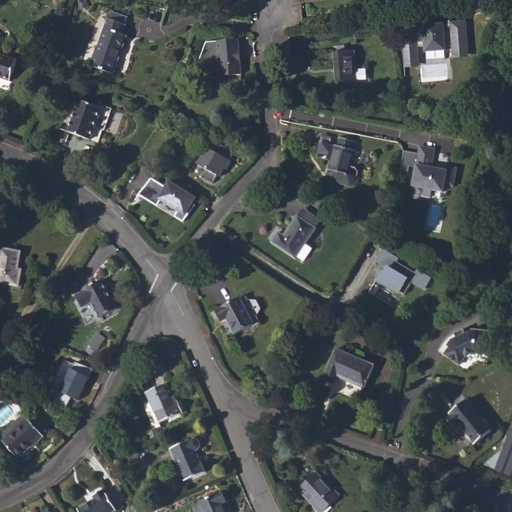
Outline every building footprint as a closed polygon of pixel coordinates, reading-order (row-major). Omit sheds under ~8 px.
[(92,66),(95,67),(114,74),(127,37),(122,35),(125,26),(109,20),(100,43),(92,66)] [(416,38),(402,39),(404,63),(419,63),(418,47),(425,47),(426,52),(445,51),(445,48),(445,46),(453,45),(453,47),(454,57),(468,56),(466,22),(452,23),(452,27),(444,28),(444,25),(436,25),(436,28),(432,28),(431,26),(423,26),(424,29),(415,29),(416,32),(416,38)] [(241,54),(240,40),(207,42),(198,66),(201,73),(220,71),(220,76),(242,75),(241,58),(239,58),(238,54),(241,54)] [(354,51),(333,52),(335,82),(356,81),(354,51)] [(0,77),(11,82),(18,61),(0,55),(0,77)] [(109,133),(117,111),(103,106),(102,109),(91,105),(80,101),(69,132),(90,140),(95,127),(109,133)] [(321,136),(319,143),(329,145),(331,138),(321,136)] [(352,166),(356,151),(354,151),(356,142),(338,138),(336,147),(329,145),(319,143),(317,153),(326,155),(328,161),(330,161),(327,170),(329,170),(327,174),(330,180),(338,182),(337,184),(350,187),(359,182),(360,178),(358,177),(359,173),(357,168),(352,166)] [(208,147),(198,164),(206,169),(203,177),(214,182),(218,175),(222,176),(225,169),(228,170),(236,152),(215,143),(212,149),(208,147)] [(416,166),(412,191),(422,192),(422,188),(443,192),(445,185),(445,182),(453,183),(456,168),(447,166),(446,171),(434,169),(434,170),(430,169),(434,149),(419,147),(418,153),(405,150),(401,175),(408,176),(410,165),(416,166)] [(164,187),(150,181),(138,196),(157,208),(159,203),(179,212),(175,218),(184,224),(196,208),(191,205),(194,198),(167,181),(164,187)] [(303,209),(298,217),(316,230),(321,222),(303,209)] [(297,258),(306,245),(316,230),(298,217),(283,237),(277,233),(271,243),(295,260),(297,258)] [(297,258),(304,262),(313,250),(306,245),(297,258)] [(426,290),(433,277),(418,268),(416,272),(399,261),(400,258),(384,247),(376,260),(386,266),(378,280),(404,295),(413,282),(426,290)] [(0,253),(0,283),(19,287),(23,270),(18,269),(21,252),(1,248),(0,253)] [(99,318),(117,309),(102,280),(83,290),(84,291),(75,296),(82,308),(91,303),(99,318)] [(216,310),(222,323),(227,320),(235,334),(259,322),(245,295),(216,310)] [(488,340),(489,330),(471,330),(471,332),(469,332),(465,334),(463,329),(456,333),(458,336),(455,337),(456,338),(451,341),(447,346),(449,348),(444,354),(459,366),(465,358),(474,353),(489,354),(489,340),(488,340)] [(374,365),(336,349),(323,379),(334,384),(337,377),(363,389),(374,365)] [(57,392),(76,401),(92,369),(73,360),(57,392)] [(159,423),(183,413),(178,403),(175,404),(166,384),(146,392),(159,423)] [(446,419),(454,428),(459,425),(474,444),(491,431),(466,400),(457,407),(450,413),(451,415),(446,419)] [(31,445),(34,443),(35,444),(44,436),(28,419),(19,428),(16,424),(14,424),(4,432),(4,435),(7,438),(3,442),(17,457),(31,445)] [(511,434),(496,470),(511,476),(511,434)] [(171,449),(185,481),(206,472),(202,463),(201,463),(196,450),(199,450),(200,447),(200,443),(199,441),(197,439),(194,439),(193,440),(171,449)] [(298,490),(315,507),(314,508),(317,511),(322,511),(340,495),(317,472),(298,490)] [(89,503),(78,510),(78,511),(111,511),(116,509),(104,489),(93,496),(94,498),(95,500),(89,503)] [(200,503),(203,511),(224,511),(225,511),(222,505),(224,504),(227,502),(222,492),(200,501),(200,503)] [(194,505),(196,511),(203,511),(200,503),(194,505)]
